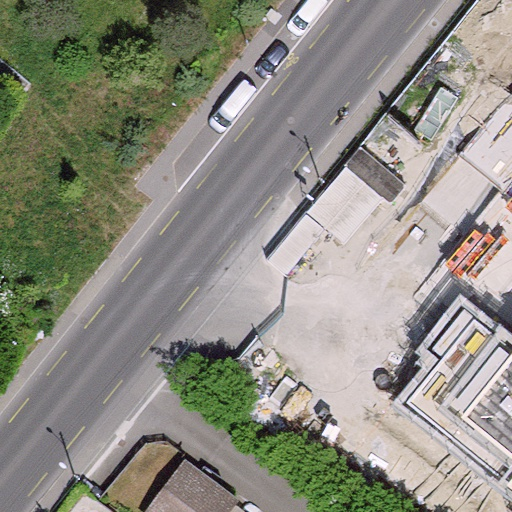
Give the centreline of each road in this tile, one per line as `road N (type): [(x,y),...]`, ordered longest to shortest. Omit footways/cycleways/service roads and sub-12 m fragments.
road 1 (primary): [(105,359),(392,0)]
road 2 (residential): [(105,359),(307,511)]
road 3 (primary): [(0,489),(105,359)]
